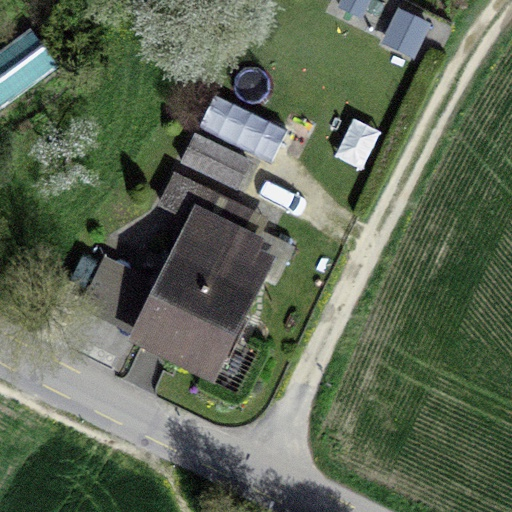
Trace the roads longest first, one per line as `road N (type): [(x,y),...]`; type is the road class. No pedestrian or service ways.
road 1 (track): [(259,486),(459,70),(511,0)]
road 2 (tertiary): [(0,345),(317,511)]
